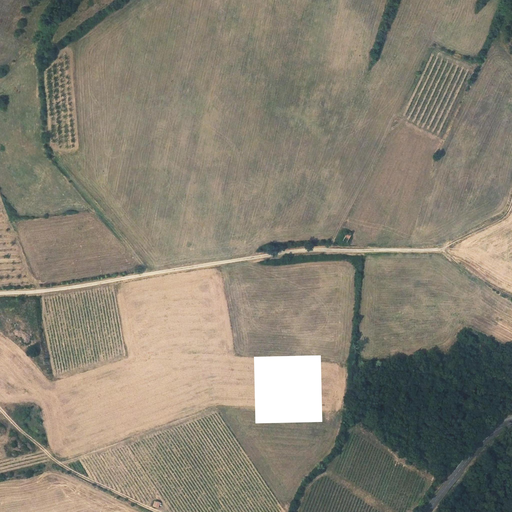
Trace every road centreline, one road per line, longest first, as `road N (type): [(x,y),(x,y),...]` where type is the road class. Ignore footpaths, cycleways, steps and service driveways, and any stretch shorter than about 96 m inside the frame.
road 1 (track): [(0,294),(285,253),(440,249)]
road 2 (track): [(0,408),(69,470),(157,511)]
road 3 (track): [(59,463),(216,408)]
road 4 (tertiary): [(427,511),(479,445),(511,421)]
